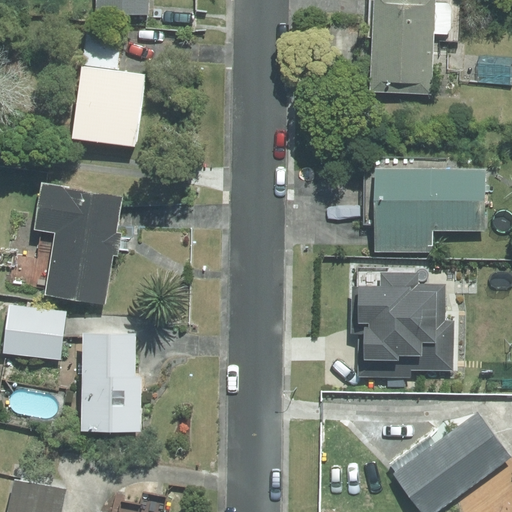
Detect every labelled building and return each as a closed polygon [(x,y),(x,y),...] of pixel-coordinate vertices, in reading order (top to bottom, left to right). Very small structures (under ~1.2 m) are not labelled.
[(149,16),(149,0),(96,0),(96,15),(149,16)] [(437,0),(373,0),(368,92),(431,95),(437,0)] [(123,34),(88,29),(83,65),(119,71),(123,34)] [(492,42),(463,41),(446,41),(446,70),(458,70),(458,84),(511,85),(511,50),(492,50),(492,42)] [(135,148),(144,76),(82,68),(73,139),(135,148)] [(435,232),(486,233),(487,171),(377,170),(376,252),(435,252),(435,232)] [(105,305),(123,198),(42,185),(34,231),(55,234),(45,295),(105,305)] [(402,388),(460,389),(461,285),(400,284),(399,339),(403,339),(402,388)] [(3,355),(61,360),(66,312),(8,305),(3,355)] [(82,432),(142,433),(142,379),(136,379),(136,335),(83,335),(82,432)] [(511,335),(482,335),(480,389),(511,389),(511,335)] [(438,511),(511,458),(478,413),(393,475),(419,511),(438,511)] [(63,511),(68,488),(17,479),(10,511),(63,511)]
